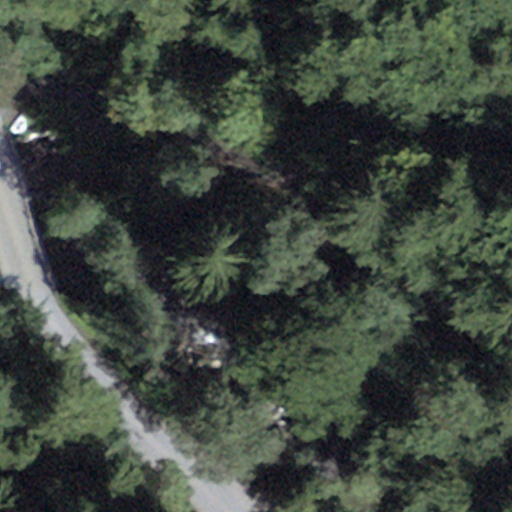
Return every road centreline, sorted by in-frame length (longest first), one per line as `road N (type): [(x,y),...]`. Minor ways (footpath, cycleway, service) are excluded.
road 1 (track): [(511,343),(415,288),(330,186),(101,91),(0,77)]
road 2 (unclassified): [(0,184),(44,321),(137,447),(198,511)]
